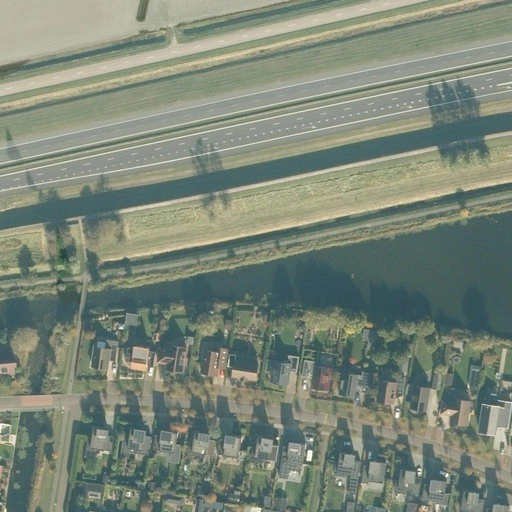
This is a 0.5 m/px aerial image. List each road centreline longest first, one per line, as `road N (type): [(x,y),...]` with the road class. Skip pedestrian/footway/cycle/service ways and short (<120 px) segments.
road 1 (motorway): [(511,49),(0,156)]
road 2 (motorway): [(0,183),(494,79)]
road 3 (unclassified): [(511,478),(437,447),(332,420),(77,399)]
road 4 (secondary): [(0,90),(406,0)]
